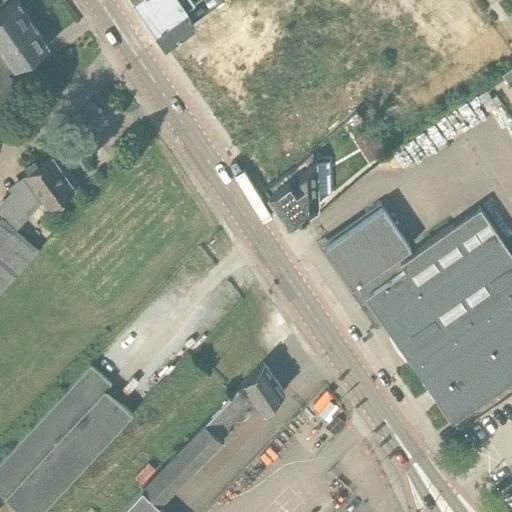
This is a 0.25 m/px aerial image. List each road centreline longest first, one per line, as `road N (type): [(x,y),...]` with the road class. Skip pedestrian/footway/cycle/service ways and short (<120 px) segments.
road 1 (tertiary): [(446,511),(98,0)]
road 2 (unknown): [(261,239),(124,387)]
road 3 (unknown): [(130,48),(0,180)]
road 4 (unknown): [(373,404),(304,471),(247,499),(239,511)]
